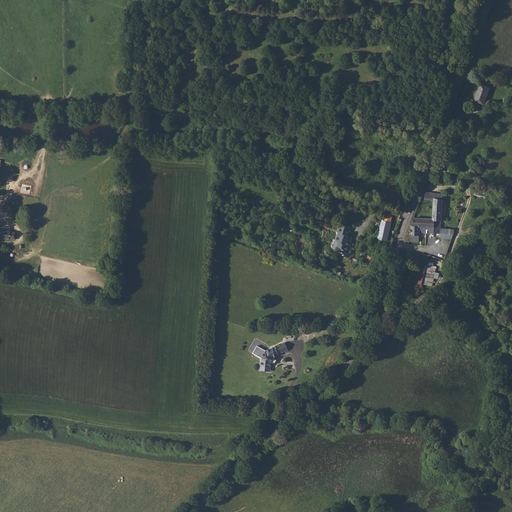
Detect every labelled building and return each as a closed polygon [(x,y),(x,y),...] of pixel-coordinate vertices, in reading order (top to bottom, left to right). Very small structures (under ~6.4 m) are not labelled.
[(477,84),(472,100),(481,103),(487,87),(477,84)] [(432,194),(431,201),(430,220),(432,220),(432,233),(437,233),(438,221),(439,220),(439,218),(440,218),(440,210),(441,195),(437,195),(432,194)] [(388,238),(392,222),(394,213),(386,211),(384,220),(382,220),(378,236),(388,238)] [(412,219),(411,219),(411,226),(425,226),(425,233),(432,233),(432,220),(430,220),(414,219),(412,219)] [(347,253),(352,236),(350,235),(352,226),(343,223),(341,229),(340,229),(336,241),(338,241),(335,250),(347,253)] [(416,242),(417,232),(425,233),(425,226),(411,226),(409,226),(409,234),(407,234),(406,239),(406,241),(416,242)] [(16,231),(0,229),(0,237),(15,240),(16,231)] [(427,265),(420,262),(413,280),(421,282),(427,265)] [(274,356),(289,350),(285,342),(266,350),(257,345),(253,353),(262,357),(262,370),(271,371),(271,362),(274,356)]
